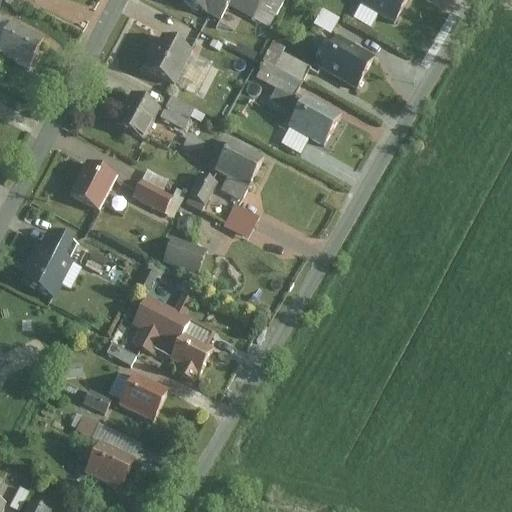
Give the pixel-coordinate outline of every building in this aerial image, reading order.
[(182,0),(181,4),(202,15),(203,13),(216,19),(225,0),(182,0)] [(263,0),(232,0),(232,1),(257,13),(263,0)] [(284,0),(263,0),(257,13),(274,22),(284,0)] [(362,0),(360,4),(395,23),(406,0),(362,0)] [(11,28),(0,50),(0,57),(32,72),(45,44),(11,28)] [(162,44),(146,79),(176,92),(192,57),(162,44)] [(286,50),(273,44),(262,65),(264,67),(257,80),(294,99),(308,71),(282,57),(286,50)] [(336,44),(322,69),(358,89),(372,64),(336,44)] [(206,49),(197,66),(224,78),(232,61),(206,49)] [(133,99),(119,129),(145,141),(159,112),(133,99)] [(304,102),(288,129),(325,150),(340,123),(304,102)] [(171,103),(163,121),(190,134),(198,117),(171,103)] [(192,136),(186,150),(204,158),(210,145),(192,136)] [(263,161),(231,145),(214,178),(246,194),(263,161)] [(87,168),(72,200),(102,215),(118,183),(87,168)] [(216,188),(199,180),(189,201),(205,209),(216,188)] [(142,186),(133,201),(162,216),(171,200),(142,186)] [(259,220),(235,207),(222,232),(246,244),(259,220)] [(47,236),(23,285),(57,301),(81,253),(47,236)] [(172,244),(165,261),(197,275),(205,259),(172,244)] [(92,254),(84,268),(102,277),(109,263),(92,254)] [(158,281),(146,275),(137,292),(150,298),(158,281)] [(145,301),(132,330),(141,334),(134,350),(152,358),(155,353),(171,360),(169,364),(177,368),(173,377),(195,387),(211,354),(208,352),(214,338),(190,327),(192,322),(186,319),(193,303),(179,296),(171,313),(145,301)] [(131,371),(137,361),(112,347),(106,357),(131,371)] [(66,370),(67,383),(83,382),(83,369),(66,370)] [(134,380),(120,412),(155,427),(169,394),(134,380)] [(92,398),(87,408),(104,417),(110,407),(92,398)] [(79,417),(73,432),(90,439),(97,425),(79,417)] [(97,447),(85,476),(122,492),(134,463),(97,447)] [(20,490),(10,511),(13,511),(21,511),(30,495),(20,490)]
